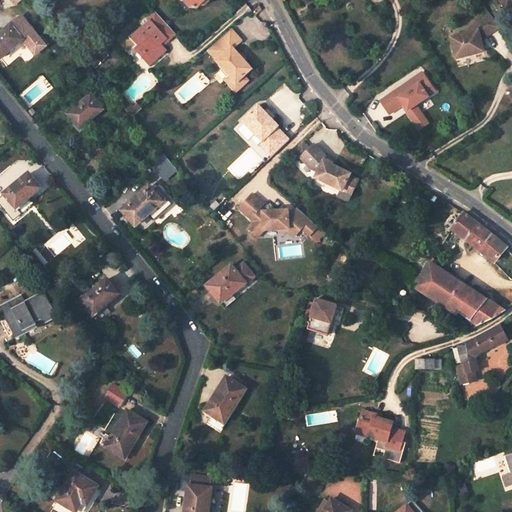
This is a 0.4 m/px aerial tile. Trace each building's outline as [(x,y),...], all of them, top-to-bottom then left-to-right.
[(186,0),(186,1),(191,7),(198,8),(201,6),(206,5),(210,1),(210,0),(186,0)] [(511,0),(499,0),(508,12),(511,8),(511,0)] [(150,21),(132,37),(139,46),(138,46),(150,60),(163,47),(157,41),(163,35),(159,30),(166,23),(156,12),(148,19),(150,21)] [(501,29),(492,16),(469,31),(470,34),(452,38),(457,60),(485,53),(481,35),(485,34),(488,38),(501,29)] [(163,47),(176,34),(166,23),(159,30),(163,35),(157,41),(163,47)] [(23,40),(11,25),(0,33),(0,58),(1,59),(23,40)] [(231,29),(212,47),(221,57),(217,60),(216,61),(222,69),(228,75),(235,83),(244,76),(252,69),(245,60),(238,54),(234,49),(243,42),(231,29)] [(150,65),(166,50),(163,47),(150,60),(138,46),(136,49),(150,65)] [(208,50),(217,60),(221,57),(212,47),(210,48),(208,50)] [(238,54),(245,60),(247,58),(241,51),(238,54)] [(234,91),(239,87),(248,80),(244,76),(235,83),(228,75),(222,69),(220,71),(226,78),(224,79),(234,91)] [(431,125),(420,106),(439,95),(425,72),(380,99),(390,116),(404,108),(418,132),(431,125)] [(104,110),(91,94),(67,113),(75,123),(76,122),(81,128),(104,110)] [(129,104),(124,108),(132,117),(141,109),(137,104),(133,108),(129,104)] [(258,106),(242,121),(255,134),(262,141),(259,144),(271,157),(289,140),(277,128),(278,127),(258,106)] [(255,134),(250,139),(257,146),(259,144),(262,141),(255,134)] [(302,142),(293,150),(300,157),(309,149),(302,142)] [(309,149),(300,157),(310,168),(317,172),(315,176),(342,190),(349,175),(331,165),(332,163),(324,159),(325,157),(314,145),(309,149)] [(170,161),(158,172),(163,178),(175,167),(170,161)] [(29,173),(4,194),(16,209),(21,205),(29,198),(41,188),(29,173)] [(162,202),(150,187),(122,210),(135,225),(162,202)] [(251,194),(239,208),(254,222),(248,229),(257,237),(263,230),(278,229),(288,229),(295,236),(301,229),(316,243),(325,234),(306,217),(301,222),(292,213),(291,214),(287,211),(263,212),(259,209),(263,205),(251,194)] [(34,204),(29,198),(21,205),(26,210),(34,204)] [(306,217),(296,208),(292,213),(301,222),(306,217)] [(465,239),(494,263),(506,248),(506,247),(501,243),(463,213),(453,226),(450,229),(465,239)] [(288,229),(278,229),(279,233),(287,232),(293,238),(295,236),(288,229)] [(504,311),(434,265),(436,261),(432,259),(414,287),(456,315),(459,312),(478,326),(492,320),(504,311)] [(255,278),(244,264),(235,271),(231,266),(207,286),(220,302),(245,283),(246,285),(255,278)] [(120,294),(108,279),(82,299),(95,315),(120,294)] [(35,323),(41,320),(43,323),(56,317),(44,294),(26,304),(19,307),(15,300),(2,307),(8,319),(1,323),(9,337),(15,333),(17,337),(36,327),(35,323)] [(22,296),(15,300),(19,307),(26,304),(22,296)] [(337,305),(317,300),(316,304),(310,302),(308,310),(314,312),(310,322),(330,327),(332,319),(341,321),(344,309),(337,307),(337,305)] [(308,329),(327,335),(330,327),(310,322),(308,329)] [(483,353),(508,340),(500,325),(466,344),(467,346),(470,361),(475,358),(483,353)] [(470,361),(467,346),(458,348),(461,364),(470,361)] [(461,364),(458,348),(453,349),(456,365),(458,365),(461,364)] [(470,361),(461,364),(458,365),(463,383),(478,379),(474,367),(479,366),(478,361),(475,358),(470,361)] [(416,370),(434,370),(434,369),(435,360),(417,360),(416,370)] [(226,377),(206,410),(217,418),(220,413),(226,417),(235,402),(237,403),(246,389),(226,377)] [(113,383),(105,397),(121,407),(129,393),(113,383)] [(221,429),(237,403),(235,402),(226,417),(220,413),(217,418),(213,424),(221,429)] [(380,438),(377,447),(386,450),(384,458),(401,463),(406,442),(403,441),(406,431),(391,427),(393,421),(380,418),(381,414),(363,409),(357,432),(380,438)] [(128,412),(108,444),(124,454),(144,421),(128,412)] [(124,458),(146,423),(144,421),(124,454),(108,444),(107,447),(124,458)] [(72,457),(56,448),(51,457),(67,466),(72,457)] [(98,486),(74,472),(58,500),(77,511),(82,502),(87,505),(98,486)] [(511,477),(510,472),(501,476),(505,488),(511,485),(511,477)] [(208,508),(211,489),(209,488),(210,477),(191,475),(190,486),(188,486),(184,511),(204,511),(205,508),(208,508)] [(350,511),(331,500),(329,504),(324,511),(320,509),(317,511),(350,511)] [(324,511),(329,504),(325,501),(320,509),(324,511)]
